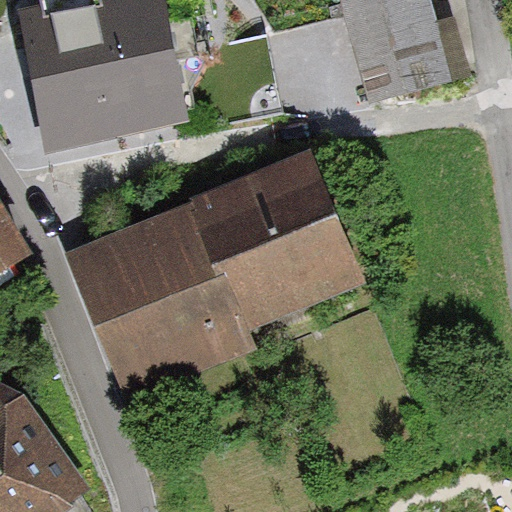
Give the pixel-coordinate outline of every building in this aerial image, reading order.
[(99,0),(16,16),(45,162),(118,147),(118,144),(191,130),(165,0),(99,0)] [(341,0),(370,108),(454,87),(431,0),(341,0)] [(311,159),(64,258),(125,409),(259,356),(251,335),(364,290),(311,159)] [(0,287),(37,266),(0,204),(0,287)] [(28,401),(0,385),(0,511),(73,511),(72,510),(92,494),(28,401)]
